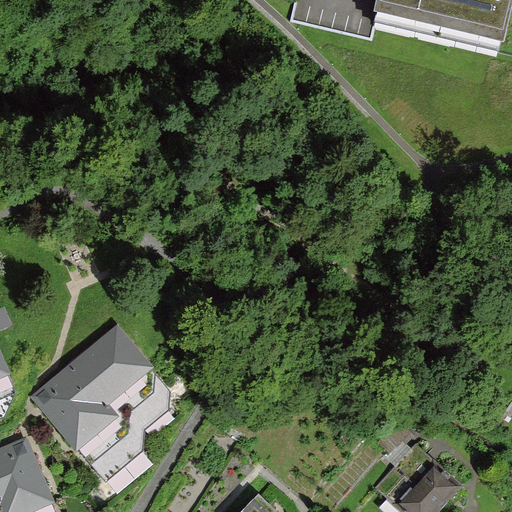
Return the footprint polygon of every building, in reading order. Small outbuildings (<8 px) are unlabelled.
[(511,0),(380,0),(378,11),(507,38),(511,14),(511,0)] [(117,328),(34,400),(96,471),(145,430),(155,441),(190,411),(117,328)] [(0,350),(0,407),(20,399),(0,350)] [(413,435),(404,425),(376,451),(396,466),(372,491),(398,511),(434,511),(459,482),(413,447),(413,435)] [(59,511),(29,442),(0,454),(0,511),(59,511)] [(262,496),(246,511),(273,511),(276,510),(262,496)]
